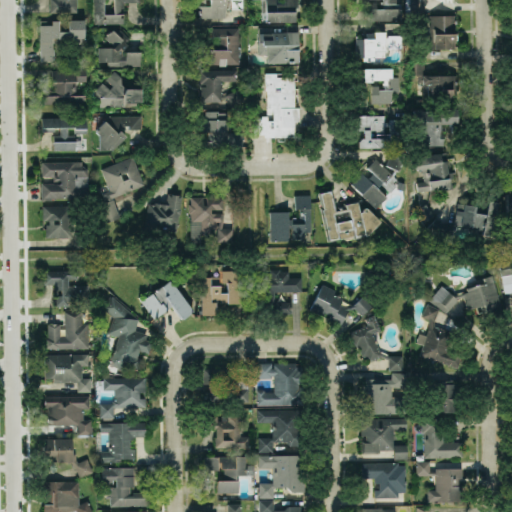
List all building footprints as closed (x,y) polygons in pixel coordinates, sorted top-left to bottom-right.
[(49,0),(50,12),(77,12),(76,0),(49,0)] [(138,0),(94,0),(94,23),(123,23),(123,12),(121,12),(121,8),(123,8),(123,2),(138,2),(138,0)] [(241,0),(242,8),(224,8),(224,17),(199,17),(198,5),(199,5),(199,0),(241,0)] [(294,22),(265,22),(265,12),(261,12),(261,0),(275,0),(275,4),(283,4),(283,0),(297,0),(297,8),(294,8),(294,22)] [(396,0),(396,3),(400,3),(400,20),(368,20),(368,12),(367,12),(367,1),(376,1),(376,8),(385,8),(385,0),(396,0)] [(410,0),(410,10),(423,10),(423,0),(410,0)] [(454,14),(454,28),(449,28),(449,34),(454,34),(454,35),(456,35),(456,39),(454,39),(454,48),(428,49),(428,47),(410,47),(410,35),(424,35),(424,43),(429,43),(428,15),(454,14)] [(84,20),(84,38),(81,38),(81,50),(66,51),(66,39),(52,39),(52,49),(53,49),(53,61),(41,61),(40,20),(58,20),(58,31),(67,31),(67,20),(84,20)] [(238,27),(239,63),(225,64),(225,66),(219,66),(219,64),(198,64),(198,50),(218,50),(218,37),(210,37),(210,27),(238,27)] [(297,63),(266,63),(266,54),(258,54),(258,27),(271,27),(271,33),(285,33),(285,32),(297,32),(297,50),(298,50),(298,61),(297,61),(297,63)] [(139,52),(139,64),(108,64),(108,61),(99,61),(99,47),(111,47),(112,48),(114,47),(104,37),(112,29),(120,29),(129,39),(126,42),(128,45),(122,50),(122,55),(125,55),(125,52),(139,52)] [(365,31),(365,38),(356,38),(356,57),(362,57),(362,60),(367,60),(367,62),(370,62),(370,60),(374,60),(374,57),(384,57),(384,47),(387,47),(387,49),(402,49),(402,34),(387,34),(387,36),(384,36),(384,31),(365,31)] [(410,60),(410,74),(418,74),(418,102),(451,102),(451,90),(455,90),(455,74),(424,75),(424,60),(410,60)] [(86,68),(51,69),(52,85),(54,85),(54,90),(40,90),(41,104),(75,103),(75,107),(85,107),(85,94),(76,94),(76,81),(86,81),(86,68)] [(390,68),(356,69),(357,82),(372,82),(372,80),(383,80),(384,89),(379,89),(378,84),(371,84),(371,102),(391,102),(391,91),(398,91),(398,77),(391,77),(390,68)] [(237,69),(198,69),(198,84),(206,84),(206,86),(201,86),(201,102),(221,102),(221,81),(237,81),(237,69)] [(140,89),(126,89),(121,84),(120,76),(114,70),(105,79),(112,86),(109,89),(102,82),(95,89),(95,98),(99,98),(99,107),(112,106),(112,108),(123,107),(123,105),(140,104),(140,89)] [(294,76),(294,107),(298,107),(298,121),(294,121),(294,136),(264,137),(264,134),(254,134),(254,118),(260,118),(260,116),(267,115),(267,120),(273,120),(272,109),(266,109),(266,90),(265,90),(265,73),(276,72),(276,76),(294,76)] [(227,93),(240,87),(246,101),(232,106),(227,93)] [(457,108),(457,123),(439,123),(439,133),(447,133),(447,145),(419,145),(419,120),(410,120),(410,108),(425,108),(425,112),(437,112),(437,108),(457,108)] [(227,111),(227,132),(242,132),(242,146),(214,147),(214,141),(201,141),(201,112),(227,111)] [(356,115),(384,115),(384,121),(389,121),(388,118),(401,118),(402,134),(390,134),(390,126),(384,126),(384,132),(389,132),(389,147),(358,148),(358,142),(361,138),(363,138),(363,130),(357,130),(356,115)] [(86,116),(41,117),(41,131),(54,131),(54,128),(59,128),(59,135),(52,135),(53,150),(81,150),(81,140),(75,140),(75,135),(68,135),(68,128),(74,128),(74,133),(86,133),(86,116)] [(141,116),(108,116),(95,129),(96,132),(99,135),(99,150),(112,150),(125,135),(119,130),(119,126),(128,126),(128,129),(141,129),(141,116)] [(445,152),(413,156),(415,170),(422,169),(424,181),(416,182),(417,190),(429,188),(430,191),(438,189),(438,191),(453,189),(451,179),(452,178),(451,170),(448,170),(445,152)] [(385,165),(390,155),(402,161),(397,172),(385,165)] [(132,156),(100,168),(108,190),(101,192),(105,202),(99,204),(106,222),(118,217),(110,197),(143,184),(132,156)] [(350,183),(376,209),(388,197),(377,187),(381,184),(389,193),(397,185),(393,182),(397,179),(392,174),(391,175),(389,174),(391,172),(376,157),(366,167),(372,173),(367,178),(361,172),(350,183)] [(81,161),(41,161),(41,177),(52,177),(52,182),(60,181),(60,183),(43,184),(43,183),(41,183),(41,201),(43,201),(43,200),(51,200),(51,198),(87,198),(87,169),(81,165),(81,161)] [(318,191),(322,207),(321,208),(328,241),(354,235),(354,238),(363,236),(366,238),(381,221),(366,207),(365,207),(364,207),(362,207),(361,208),(361,209),(362,212),(360,212),(357,200),(344,203),(344,205),(335,208),(331,189),(318,191)] [(168,193),(181,195),(179,207),(180,209),(180,213),(179,214),(176,232),(169,231),(168,240),(143,236),(148,204),(154,204),(154,203),(166,205),(168,193)] [(294,195),(294,209),(298,209),(299,218),(287,218),(287,211),(270,211),(270,241),(288,241),(287,228),(292,228),(292,239),(304,239),(303,232),(311,232),(310,194),(294,195)] [(190,197),(190,203),(189,203),(189,212),(190,212),(191,221),(190,221),(190,242),(201,242),(200,234),(211,234),(211,228),(216,228),(216,221),(219,221),(217,227),(217,241),(231,243),(232,228),(222,227),(223,221),(222,212),(211,212),(210,209),(223,209),(222,196),(190,197)] [(426,228),(436,218),(441,223),(453,225),(457,203),(475,206),(474,214),(485,216),(487,201),(502,203),(497,238),(481,235),(482,231),(470,229),(470,228),(454,225),(452,237),(434,237),(426,228)] [(415,211),(426,204),(433,216),(423,223),(415,211)] [(42,206),(42,221),(47,221),(47,225),(45,225),(45,238),(71,238),(71,223),(84,222),(83,205),(42,206)] [(75,234),(89,234),(90,246),(75,246),(75,234)] [(511,267),(511,268),(511,263),(501,264),(501,292),(511,291),(511,267)] [(87,285),(68,285),(68,279),(77,279),(77,269),(43,270),(43,284),(55,284),(55,306),(88,305),(87,285)] [(201,276),(202,315),(215,314),(215,302),(240,302),(240,270),(223,270),(223,276),(201,276)] [(301,291),(301,277),(288,277),(288,270),(264,270),(264,303),(274,303),(274,314),(290,314),(290,302),(274,302),(274,291),(301,291)] [(501,307),(492,275),(482,278),(483,283),(463,288),(468,309),(483,305),(485,312),(501,307)] [(181,320),(193,311),(170,279),(141,300),(154,318),(171,306),(181,320)] [(339,305),(343,298),(333,293),(335,290),(323,283),(309,308),(339,325),(348,309),(339,305)] [(429,299),(445,313),(457,299),(441,285),(429,299)] [(118,336),(109,361),(116,366),(134,372),(141,351),(148,354),(152,342),(137,330),(134,329),(138,317),(111,296),(110,296),(101,307),(113,316),(107,333),(118,336)] [(371,306),(362,297),(353,305),(361,315),(371,306)] [(419,356),(457,367),(462,352),(446,347),(451,331),(433,326),(438,307),(426,303),(421,317),(430,320),(425,335),(419,333),(416,343),(422,345),(419,356)] [(47,348),(89,348),(89,324),(82,324),(82,311),(63,311),(63,323),(47,323),(47,348)] [(367,324),(349,332),(354,346),(359,344),(366,362),(381,355),(372,333),(380,329),(374,314),(364,318),(367,324)] [(88,353),(44,354),(45,381),(77,380),(77,391),(91,391),(91,377),(82,377),(82,365),(88,365),(88,353)] [(388,370),(402,370),(402,355),(388,355),(388,370)] [(256,405),(299,404),(299,362),(272,362),(256,363),(256,378),(273,377),(273,390),(256,390),(256,405)] [(362,378),(362,413),(398,413),(398,387),(405,387),(405,372),(391,372),(391,378),(362,378)] [(146,377),(103,377),(103,390),(113,390),(113,403),(100,403),(100,417),(114,417),(114,408),(145,408),(145,395),(146,377)] [(435,412),(454,412),(453,380),(434,381),(435,412)] [(89,395),(45,396),(45,424),(77,424),(77,434),(92,434),(91,419),(83,419),(83,408),(89,408),(89,395)] [(257,409),(257,422),(272,422),(272,437),(258,437),(258,452),(273,451),(273,442),(287,442),(287,445),(297,445),(297,409),(257,409)] [(249,447),(248,435),(241,435),(240,418),(218,419),(218,415),(205,415),(206,430),(214,429),(215,448),(249,447)] [(360,418),(361,453),(393,452),(393,458),(407,458),(407,444),(393,444),(393,430),(407,430),(406,417),(360,418)] [(462,441),(440,442),(440,418),(422,418),(423,457),(462,456),(462,441)] [(145,421),(100,422),(100,432),(108,432),(108,451),(101,451),(101,460),(135,460),(135,448),(130,448),(130,437),(145,437),(145,421)] [(44,438),(45,462),(77,460),(77,475),(90,475),(89,460),(73,460),(72,438),(44,438)] [(301,454),(257,455),(257,467),(273,467),(273,483),(259,483),(259,498),(273,498),(273,489),(301,489),(301,454)] [(204,456),(204,469),(223,470),(223,480),(217,480),(217,494),(238,494),(238,474),(246,474),(246,456),(204,456)] [(427,501),(462,501),(461,468),(429,468),(429,460),(415,460),(416,475),(434,475),(434,489),(427,489),(427,501)] [(405,496),(405,462),(361,463),(361,478),(375,477),(375,488),(374,488),(374,496),(405,496)] [(133,466),(101,467),(101,482),(111,482),(111,506),(146,505),(146,491),(133,492),(133,466)] [(78,480),(43,481),(43,511),(89,511),(90,502),(78,502),(78,480)] [(301,511),(301,505),(284,506),(284,510),(273,510),(273,499),(259,499),(258,511),(301,511)] [(240,511),(240,503),(227,503),(226,511),(240,511)]
